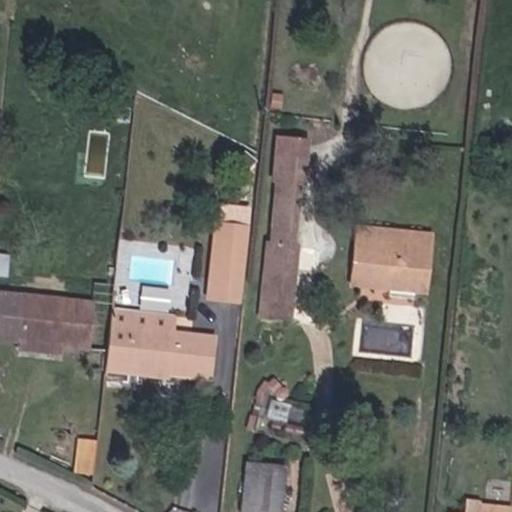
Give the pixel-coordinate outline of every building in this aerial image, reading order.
[(304,169),(303,154),(303,134),(278,133),(278,153),(278,169),(304,169)] [(298,317),(302,231),(304,179),(278,178),(276,229),(273,316),(298,317)] [(239,206),(237,223),(250,226),(251,208),(239,206)] [(215,300),(240,301),(245,233),(217,231),(215,300)] [(380,240),(360,240),(360,292),(379,292),(380,240)] [(380,240),(379,292),(433,292),(433,241),(380,240)] [(0,289),(0,304),(26,308),(24,323),(22,339),(94,349),(100,303),(0,289)] [(142,308),(165,309),(165,294),(143,293),(142,308)] [(0,319),(24,323),(26,308),(0,304),(0,319)] [(123,314),(123,337),(121,370),(121,380),(174,382),(221,384),(224,340),(183,339),(182,316),(123,314)] [(63,344),(22,339),(20,352),(61,357),(63,344)] [(243,511),(286,511),(288,471),(247,468),(243,511)]
